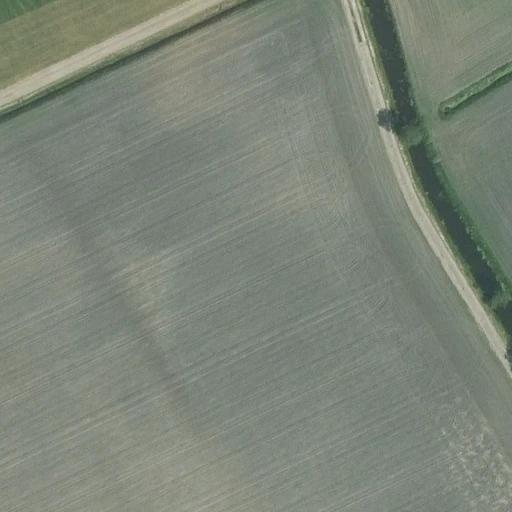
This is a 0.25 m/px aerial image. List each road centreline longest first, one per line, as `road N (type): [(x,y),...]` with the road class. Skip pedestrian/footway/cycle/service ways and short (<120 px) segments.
road 1 (track): [(352,0),(406,182),(511,363)]
road 2 (track): [(0,102),(215,0)]
